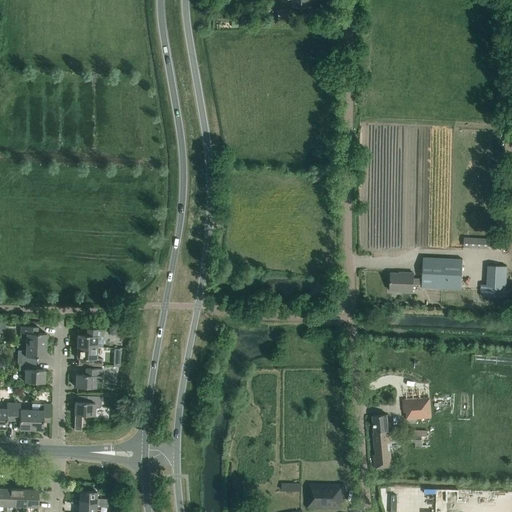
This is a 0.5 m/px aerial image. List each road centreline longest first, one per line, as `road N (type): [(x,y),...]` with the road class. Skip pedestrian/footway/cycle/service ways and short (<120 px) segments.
road 1 (unclassified): [(368,511),(349,262),(349,0)]
road 2 (secondary): [(174,458),(209,207),(183,0)]
road 3 (secondary): [(160,0),(181,171),(141,453)]
road 4 (track): [(348,113),(505,130),(503,228),(493,255)]
road 5 (residential): [(61,323),(57,450)]
